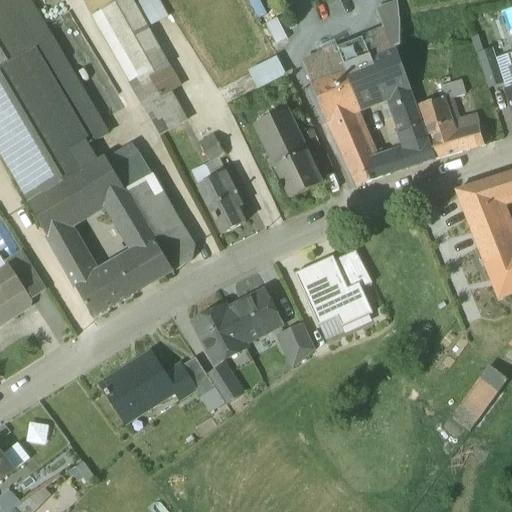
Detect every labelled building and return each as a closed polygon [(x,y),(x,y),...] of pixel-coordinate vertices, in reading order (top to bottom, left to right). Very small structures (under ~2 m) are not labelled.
[(29,0),(0,0),(0,67),(31,49),(31,50),(52,38),(29,0)] [(169,66),(132,0),(122,0),(103,11),(142,81),(169,66)] [(59,24),(103,118),(117,111),(72,18),(59,24)] [(287,39),(277,19),(265,25),(276,45),(287,39)] [(398,25),(388,29),(396,49),(400,47),(400,25),(398,24),(398,25)] [(388,29),(353,42),(362,62),(396,49),(388,29)] [(353,42),(337,49),(346,68),(330,74),(345,114),(354,111),(388,97),(410,89),(396,49),(362,62),(353,42)] [(31,49),(0,67),(0,153),(29,203),(98,163),(31,50),(31,49)] [(337,49),(302,62),(310,81),(330,74),(346,68),(337,49)] [(493,49),(477,55),(488,89),(504,83),(493,49)] [(286,77),(278,58),(249,71),(258,90),(286,77)] [(345,114),(330,74),(310,81),(326,122),(345,114)] [(162,79),(136,95),(152,121),(178,105),(162,79)] [(461,82),(441,88),(444,99),(446,99),(447,101),(453,99),(465,96),(461,82)] [(410,89),(388,97),(406,150),(399,152),(404,169),(435,159),(410,89)] [(444,99),(418,106),(436,160),(469,150),(464,135),(457,137),(447,101),(446,99),(444,99)] [(463,131),(453,99),(447,101),(457,137),(464,135),(463,131)] [(272,116),(256,124),(270,153),(300,139),(286,110),(272,116)] [(345,114),(326,122),(335,137),(360,125),(354,111),(345,114)] [(373,154),(360,125),(335,137),(337,141),(357,187),(390,174),(384,158),(383,153),(382,152),(380,151),(373,154)] [(479,128),(463,131),(464,135),(469,150),(484,146),(479,128)] [(212,129),(198,136),(201,142),(215,135),(212,129)] [(201,142),(200,143),(210,162),(224,155),(215,135),(201,142)] [(322,186),(300,139),(270,153),(276,167),(272,169),(280,186),(284,184),(292,200),(322,186)] [(180,223),(138,152),(111,167),(153,238),(180,223)] [(399,152),(384,158),(390,174),(404,169),(399,152)] [(29,203),(28,204),(47,238),(67,226),(106,203),(137,254),(134,256),(151,285),(173,272),(173,271),(153,238),(111,167),(106,159),(98,163),(29,203)] [(227,176),(214,183),(205,165),(192,172),(201,189),(200,190),(209,208),(208,208),(222,235),(244,223),(237,209),(242,206),(227,176)] [(511,173),(503,176),(510,199),(511,198),(511,173)] [(503,176),(489,181),(498,203),(502,201),(510,199),(503,176)] [(489,181),(456,191),(485,266),(511,257),(511,239),(500,209),(498,203),(489,181)] [(180,223),(153,238),(173,271),(192,260),(194,247),(180,223)] [(67,226),(47,238),(68,275),(89,263),(67,226)] [(335,261),(347,290),(360,285),(361,288),(372,283),(356,252),(335,261)] [(151,285),(134,256),(120,264),(138,293),(151,285)] [(511,257),(485,266),(498,299),(511,292),(511,257)] [(334,258),(295,274),(318,327),(338,318),(343,328),(373,315),(361,288),(360,285),(347,290),(335,261),(334,258)] [(97,277),(89,263),(68,275),(93,319),(138,293),(120,264),(97,277)] [(8,270),(0,275),(0,305),(22,291),(8,270)] [(22,291),(0,305),(0,324),(1,324),(28,307),(29,302),(22,291)] [(227,312),(243,344),(281,325),(279,321),(280,316),(276,308),(272,307),(264,293),(227,312)] [(225,307),(195,323),(216,364),(246,348),(243,344),(227,312),(225,307)] [(304,327),(279,338),(293,368),(315,350),(304,327)] [(500,341),(487,355),(495,362),(508,348),(500,341)] [(152,353),(100,385),(125,426),(176,395),(177,394),(166,375),(152,353)] [(207,377),(195,359),(184,366),(198,390),(197,391),(201,397),(214,388),(207,377)] [(182,365),(166,375),(177,394),(176,395),(180,401),(197,391),(198,390),(184,366),(182,365)] [(223,366),(207,377),(214,388),(225,404),(241,393),(223,366)] [(507,381),(489,367),(452,418),(471,431),(507,381)] [(0,481),(13,471),(0,453),(0,481)] [(13,511),(34,511),(42,507),(34,497),(13,511)] [(0,498),(0,511),(12,511),(13,511),(0,498)]
